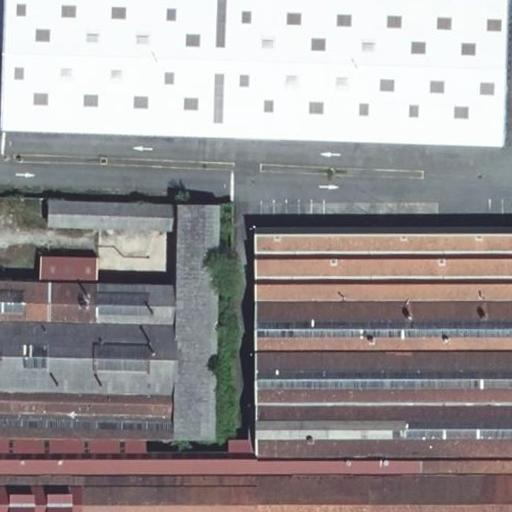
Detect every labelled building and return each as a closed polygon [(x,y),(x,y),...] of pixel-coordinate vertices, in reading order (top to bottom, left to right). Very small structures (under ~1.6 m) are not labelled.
[(511,0),(7,0),(5,97),(4,128),(199,133),(508,141),(511,0)] [(51,202),(51,227),(176,230),(176,205),(51,202)] [(172,441),(213,441),(217,203),(213,203),(176,202),(176,205),(176,230),(174,285),(176,285),(172,439),(172,441)] [(255,453),(0,453),(0,511),(511,511),(511,227),(256,227),(255,453)] [(0,435),(172,439),(176,285),(174,285),(98,283),(98,259),(41,257),(40,280),(0,278),(0,435)]
